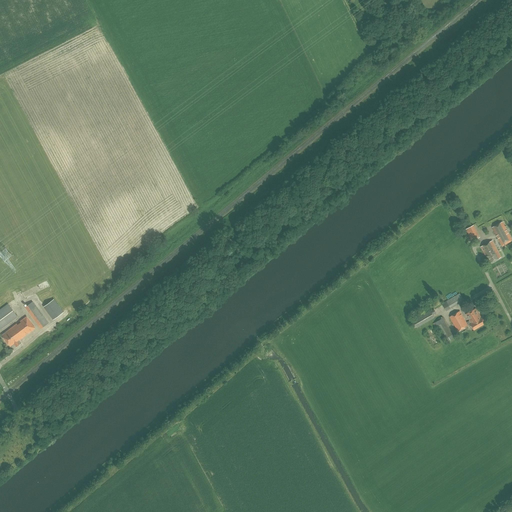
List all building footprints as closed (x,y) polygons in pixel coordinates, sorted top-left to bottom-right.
[(502,246),(511,240),(511,239),(503,222),(492,227),(502,246)] [(466,229),(473,241),(481,236),(474,224),(466,229)] [(490,263),(501,257),(492,240),(481,247),(490,263)] [(47,283),(40,286),(42,292),(49,289),(47,283)] [(56,298),(45,305),(53,319),(64,312),(56,298)] [(446,311),(454,306),(450,299),(442,304),(446,311)] [(41,329),(49,323),(33,301),(25,307),(41,329)] [(0,329),(18,317),(8,304),(0,309),(0,329)] [(466,314),(470,321),(472,324),(471,324),(474,329),(485,323),(483,318),(482,318),(476,308),(466,314)] [(433,314),(436,312),(434,309),(414,321),(417,327),(435,318),(433,314)] [(468,325),(467,323),(460,311),(450,317),(458,331),(468,325)] [(29,333),(35,328),(27,317),(20,321),(21,323),(18,325),(17,324),(6,332),(2,336),(10,346),(14,343),(17,347),(21,343),(19,340),(26,335),(25,334),(28,332),(29,333)] [(435,322),(435,323),(444,339),(445,339),(447,342),(454,338),(443,318),(435,322)]
